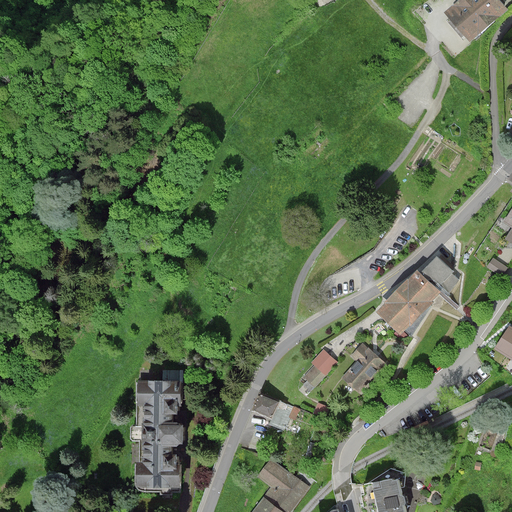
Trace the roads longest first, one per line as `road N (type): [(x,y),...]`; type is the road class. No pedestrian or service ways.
road 1 (residential): [(207,511),(249,399),(275,355),(407,271),(511,164)]
road 2 (residential): [(511,288),(451,364),(353,444),(344,467),(353,511)]
